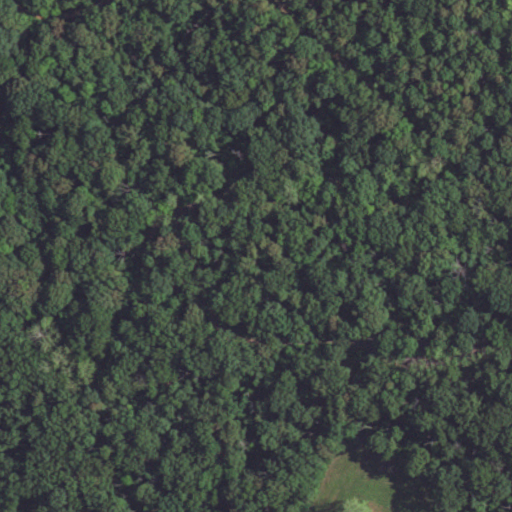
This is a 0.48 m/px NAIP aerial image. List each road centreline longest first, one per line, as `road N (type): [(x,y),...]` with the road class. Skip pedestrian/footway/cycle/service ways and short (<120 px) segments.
road 1 (residential): [(0,285),(70,373),(95,377),(115,363),(152,241),(166,223),(200,204),(224,202),(408,212),(436,200),(440,175),(437,145),(417,120),(281,0),(106,5),(77,20),(42,21),(13,0)]
road 2 (residential): [(511,348),(430,366),(324,344),(254,345),(204,296),(181,215)]
